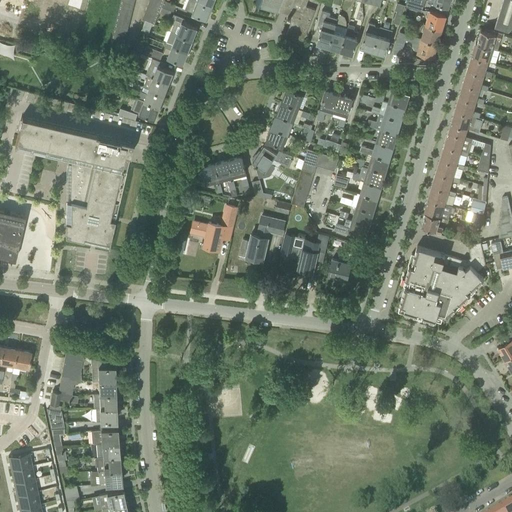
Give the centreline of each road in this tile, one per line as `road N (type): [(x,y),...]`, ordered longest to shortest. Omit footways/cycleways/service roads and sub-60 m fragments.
road 1 (residential): [(146,302),(201,97),(236,73),(273,68),(446,74)]
road 2 (residential): [(370,330),(446,74)]
road 3 (residential): [(370,330),(146,302)]
road 4 (residential): [(146,302),(148,472),(157,511)]
road 5 (residential): [(0,442),(34,410),(48,336)]
